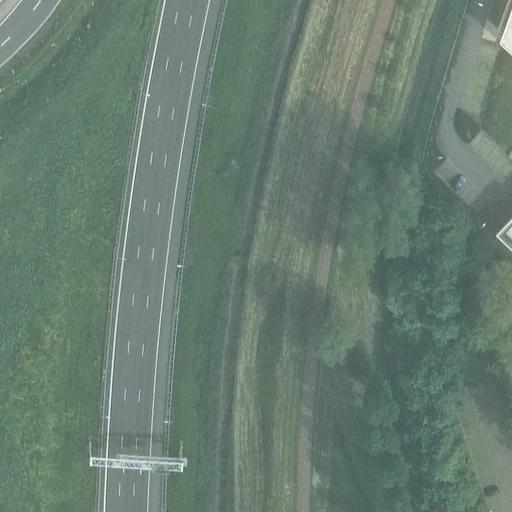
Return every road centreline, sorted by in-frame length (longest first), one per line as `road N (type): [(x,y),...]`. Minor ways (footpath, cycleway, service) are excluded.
road 1 (motorway): [(132,511),(142,311),(164,112),(187,0)]
road 2 (unclassified): [(489,0),(447,135),(511,198)]
